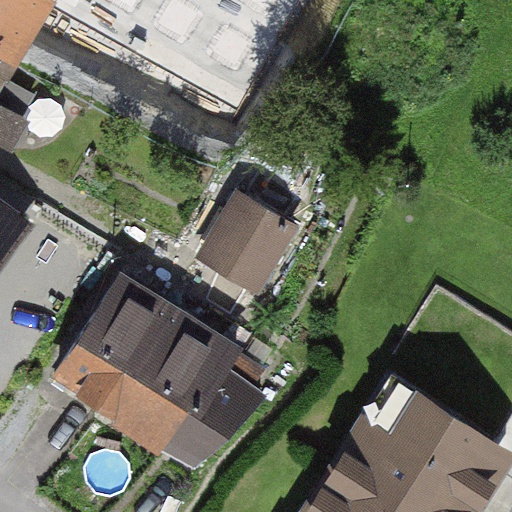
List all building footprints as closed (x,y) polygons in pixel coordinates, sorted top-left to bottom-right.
[(0,0),(0,138),(4,141),(32,92),(4,76),(51,0),(0,0)] [(227,0),(294,21),(301,0),(227,0)] [(235,190),(198,251),(241,277),(278,216),(235,190)] [(0,197),(0,237),(19,212),(0,197)] [(126,268),(57,371),(204,468),(272,365),(126,268)] [(300,511),(480,511),(511,464),(511,449),(393,372),(300,511)]
